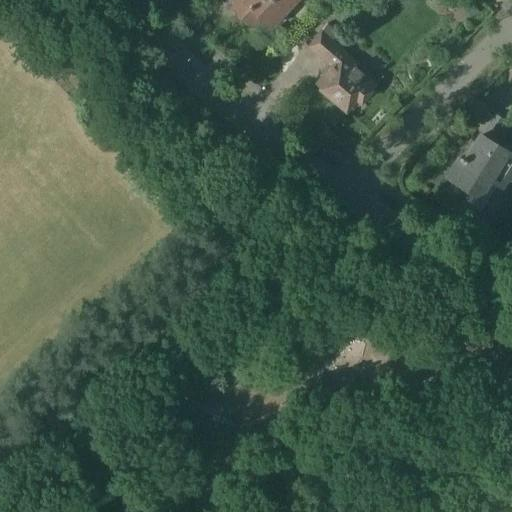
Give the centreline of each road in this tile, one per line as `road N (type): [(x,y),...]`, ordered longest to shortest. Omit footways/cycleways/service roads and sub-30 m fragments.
road 1 (residential): [(345,199),(122,0)]
road 2 (residential): [(345,199),(511,27)]
road 3 (residential): [(511,293),(345,199)]
